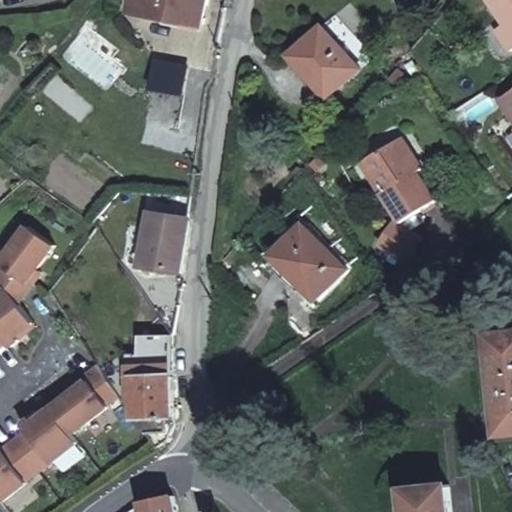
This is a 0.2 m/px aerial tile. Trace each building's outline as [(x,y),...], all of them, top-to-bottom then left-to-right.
[(141,0),(139,11),(207,27),(212,0),(141,0)] [(511,0),(493,0),(509,24),(500,30),(511,47),(511,0)] [(324,27),(297,51),(310,67),(306,70),(330,97),(361,69),(324,27)] [(391,187),(384,191),(403,221),(438,200),(421,172),(425,169),(406,137),(374,156),(391,187)] [(366,161),(384,191),(391,187),(374,156),(366,161)] [(183,271),(190,220),(153,217),(147,265),(183,271)] [(307,224),(275,254),(316,298),(348,268),(307,224)] [(4,266),(0,271),(0,279),(7,289),(18,303),(32,285),(28,281),(36,269),(54,245),(27,226),(0,263),(4,266)] [(120,260),(113,268),(132,287),(137,280),(120,260)] [(28,281),(32,285),(40,272),(36,269),(28,281)] [(177,316),(181,283),(163,281),(162,291),(143,299),(165,320),(177,316)] [(18,303),(7,289),(0,294),(0,345),(6,341),(10,346),(20,339),(17,336),(34,322),(18,303)] [(37,326),(34,322),(17,336),(20,339),(37,326)] [(175,367),(176,336),(142,335),(142,366),(175,367)] [(511,336),(495,338),(505,439),(511,438),(511,336)] [(51,409),(72,435),(107,406),(106,405),(116,397),(94,370),(84,378),(87,381),(70,394),(51,409)] [(177,412),(175,373),(137,376),(139,418),(148,428),(169,428),(169,412),(177,412)] [(87,381),(84,378),(67,391),(70,394),(87,381)] [(33,417),(36,420),(51,409),(48,405),(33,417)] [(36,420),(33,417),(23,425),(28,431),(15,441),(38,471),(51,461),(52,463),(78,442),(72,435),(51,409),(36,420)] [(3,451),(0,446),(0,500),(1,502),(28,482),(27,480),(38,471),(15,441),(3,451)] [(413,511),(452,511),(451,491),(412,495),(413,511)] [(143,503),(145,511),(178,511),(175,497),(143,503)]
